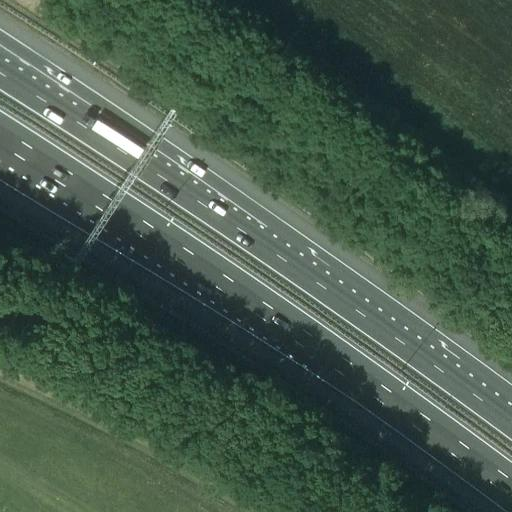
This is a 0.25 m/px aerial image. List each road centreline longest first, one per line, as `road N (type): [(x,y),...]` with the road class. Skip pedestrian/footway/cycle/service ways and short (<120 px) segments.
road 1 (motorway): [(511,405),(270,231),(0,55)]
road 2 (motorway): [(0,139),(511,489)]
